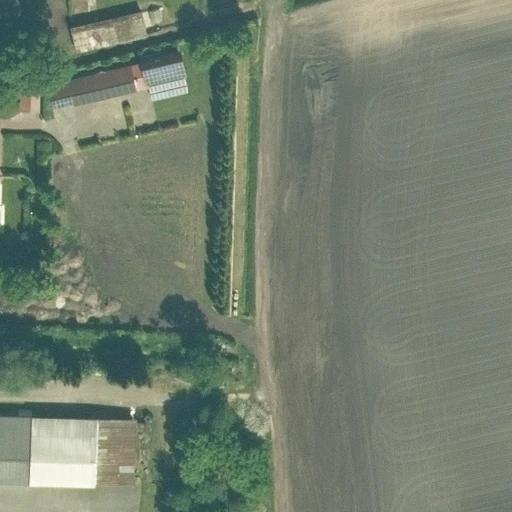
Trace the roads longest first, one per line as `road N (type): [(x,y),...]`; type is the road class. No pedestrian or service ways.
road 1 (track): [(282,511),(259,306),(270,0)]
road 2 (track): [(0,395),(269,396)]
